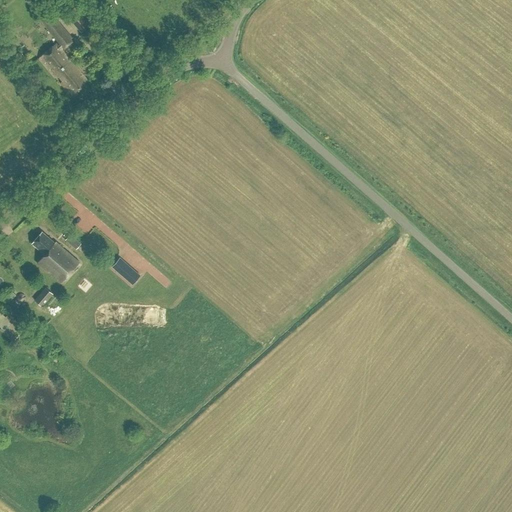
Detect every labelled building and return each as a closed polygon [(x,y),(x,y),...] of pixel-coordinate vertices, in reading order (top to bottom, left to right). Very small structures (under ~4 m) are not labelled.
[(81,32),(94,21),(79,3),(66,14),(81,32)] [(72,97),(89,83),(61,50),(73,41),(50,13),(40,21),(58,42),(39,57),(72,97)] [(7,52),(15,64),(22,60),(14,48),(7,52)] [(88,55),(83,58),(88,64),(92,60),(88,55)] [(65,240),(69,244),(70,243),(72,245),(72,246),(75,249),(80,244),(67,232),(64,235),(67,238),(65,240)] [(41,233),(31,244),(43,254),(36,262),(60,283),(78,262),(54,242),(53,243),(41,233)] [(120,257),(111,267),(132,285),(141,276),(120,257)] [(34,300),(42,307),(53,294),(45,287),(34,300)] [(16,297),(16,298),(16,299),(16,300),(17,300),(17,301),(18,302),(19,302),(19,303),(20,303),(21,303),(22,303),(23,303),(23,302),(24,302),(25,301),(25,300),(26,299),(26,298),(26,297),(25,296),(25,295),(24,295),(24,294),(23,294),(22,293),(21,293),(20,293),(19,294),(18,294),(18,295),(17,295),(17,296),(16,297)] [(0,311),(0,326),(1,328),(14,339),(22,331),(5,317),(0,311)]
